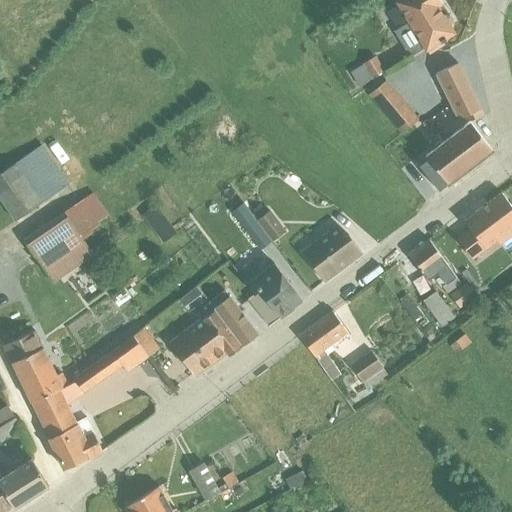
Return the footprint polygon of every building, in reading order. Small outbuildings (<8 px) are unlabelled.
[(410,21),(425,45),(427,49),(455,31),(436,0),(412,0),(401,7),(410,21)] [(425,45),(410,21),(394,31),(409,55),(425,45)] [(376,55),(351,71),(360,86),(374,77),(376,80),(386,74),(385,72),(386,71),(376,55)] [(458,62),(435,74),(458,120),(473,112),(476,119),(485,115),(458,62)] [(389,80),(372,92),(403,132),(420,120),(389,80)] [(471,121),(448,138),(470,167),(489,153),(490,146),(471,121)] [(470,167),(448,138),(426,155),(429,158),(420,165),(439,190),(470,167)] [(44,144),(0,172),(0,198),(15,221),(70,183),(44,144)] [(94,191),(65,211),(83,239),(93,232),(91,230),(111,216),(94,191)] [(511,227),(511,205),(502,192),(464,220),(477,238),(464,247),(472,259),(498,240),(500,242),(511,233),(511,232),(510,230),(511,227)] [(273,240),(254,213),(244,202),(232,211),(261,250),(273,240)] [(156,203),(142,214),(164,243),(177,232),(156,203)] [(262,207),(254,213),(273,240),(287,230),(271,209),(268,212),(262,207)] [(83,239),(65,211),(24,238),(55,282),(95,255),(83,239)] [(340,222),(302,250),(324,280),(363,252),(340,222)] [(429,238),(409,253),(428,279),(438,272),(440,274),(436,279),(441,287),(443,286),(448,292),(462,282),(429,238)] [(259,289),(282,317),(294,307),(293,304),(302,298),(274,262),(246,283),(254,294),(259,289)] [(466,282),(450,294),(460,307),(476,296),(466,282)] [(198,285),(180,298),(184,305),(202,291),(198,285)] [(215,309),(242,345),(243,346),(259,334),(225,289),(209,301),(215,309)] [(259,289),(254,294),(250,298),(270,325),(282,317),(259,289)] [(436,290),(423,300),(442,326),(455,316),(436,290)] [(408,294),(400,299),(416,322),(424,316),(408,294)] [(242,345),(215,309),(170,341),(196,374),(226,350),(229,354),(230,354),(230,353),(240,346),(241,346),(242,345)] [(333,310),(300,335),(333,378),(342,373),(328,354),(335,348),(334,346),(351,334),(333,310)] [(145,326),(134,335),(148,356),(160,347),(145,326)] [(13,362),(44,346),(36,329),(4,345),(13,362)] [(445,329),(431,340),(440,351),(454,340),(445,329)] [(465,334),(450,346),(454,352),(461,347),(462,349),(472,343),(465,334)] [(69,384),(32,401),(61,460),(65,468),(83,459),(103,449),(86,417),(77,420),(68,402),(124,364),(128,371),(148,356),(134,335),(74,376),(77,379),(69,384)] [(44,346),(13,362),(32,402),(32,401),(69,384),(63,371),(57,373),(44,346)] [(312,375),(321,371),(309,347),(300,351),(312,375)] [(372,349),(351,364),(367,388),(374,384),(387,374),(372,349)] [(0,511),(3,511),(49,484),(32,456),(0,477),(0,511)] [(218,486),(204,461),(189,469),(207,500),(221,492),(220,490),(218,486)] [(233,470),(222,476),(226,482),(228,486),(239,480),(233,470)] [(303,470),(286,478),(290,486),(307,478),(303,470)] [(174,508),(159,485),(125,506),(128,511),(179,511),(177,507),(174,508)]
